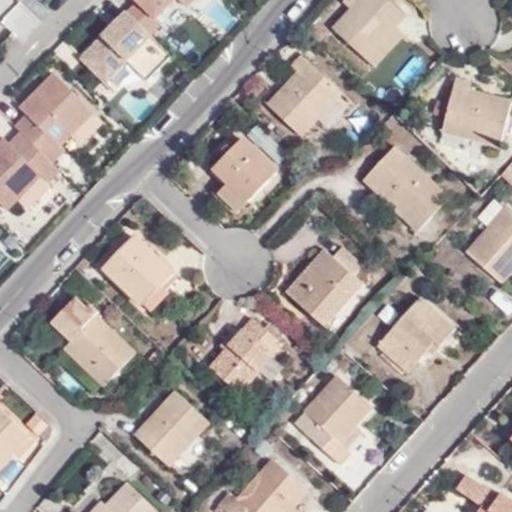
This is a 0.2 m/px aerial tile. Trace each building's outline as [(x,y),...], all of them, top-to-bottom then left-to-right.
[(143,0),(157,13),(171,0),(143,0)] [(362,0),(355,8),(334,30),(366,60),(396,28),(406,17),(388,0),(362,0)] [(348,0),(347,1),(355,8),(362,0),(348,0)] [(127,8),(79,55),(108,82),(153,34),(127,8)] [(374,68),(403,37),(396,28),(366,60),(374,68)] [(304,78),(287,96),(282,92),(269,105),(303,136),(343,93),(302,55),(292,66),(300,73),(304,78)] [(56,71),(20,102),(28,109),(61,143),(95,113),(56,71)] [(282,92),(287,96),(304,78),(300,73),(282,92)] [(444,132),(501,145),(511,102),(471,92),(473,82),(457,78),(444,132)] [(387,104),(395,111),(403,103),(396,96),(387,104)] [(38,147),(53,164),(68,151),(61,143),(28,109),(16,123),(24,130),(10,142),(27,158),(38,147)] [(6,139),(0,143),(0,200),(7,208),(41,177),(48,183),(61,172),(53,164),(38,147),(27,158),(10,142),(6,139)] [(244,139),(216,169),(230,182),(250,201),(278,172),(244,139)] [(393,149),(365,181),(378,193),(383,188),(405,209),(401,213),(420,231),(448,198),(393,149)] [(220,192),(241,212),(250,201),(230,182),(220,192)] [(378,193),(401,213),(405,209),(383,188),(378,193)] [(511,212),(508,209),(468,252),(501,283),(511,271),(511,212)] [(135,237),(105,269),(144,305),(161,286),(174,273),(135,237)] [(288,294),(325,327),(363,284),(354,276),(363,266),(343,248),(334,258),(326,251),(288,294)] [(152,312),(169,294),(161,286),(144,305),(152,312)] [(107,385),(136,355),(76,298),(54,323),(73,342),(67,348),(107,385)] [(431,347),(436,341),(442,347),(458,329),(422,298),(379,347),(408,373),(431,347)] [(211,367),(241,393),(254,380),(275,356),(284,345),(255,319),(238,338),(226,350),(211,367)] [(232,332),(220,344),(226,350),(238,338),(232,332)] [(431,347),(437,354),(442,347),(436,341),(431,347)] [(263,388),(285,365),(275,356),(254,380),(263,388)] [(346,448),(340,443),(354,426),(371,407),(339,377),(306,413),(315,420),(321,426),(312,437),(341,462),(350,452),(346,448)] [(137,436),(169,466),(209,423),(177,393),(166,404),(171,409),(153,428),(149,424),(137,436)] [(0,465),(12,452),(29,433),(0,406),(0,465)] [(300,420),(308,427),(315,420),(306,413),(300,420)] [(241,437),(248,430),(241,422),(233,430),(241,437)] [(346,448),(361,432),(354,426),(340,443),(346,448)] [(16,456),(33,437),(29,433),(12,452),(16,456)] [(287,511),(308,490),(274,460),(237,500),(229,493),(219,504),(225,510),(227,511),(287,511)] [(511,511),(511,499),(503,493),(500,497),(468,475),(459,490),(483,506),(479,511),(511,511)] [(102,511),(157,511),(129,484),(107,507),(102,511)] [(101,501),(90,511),(102,511),(107,507),(101,501)]
